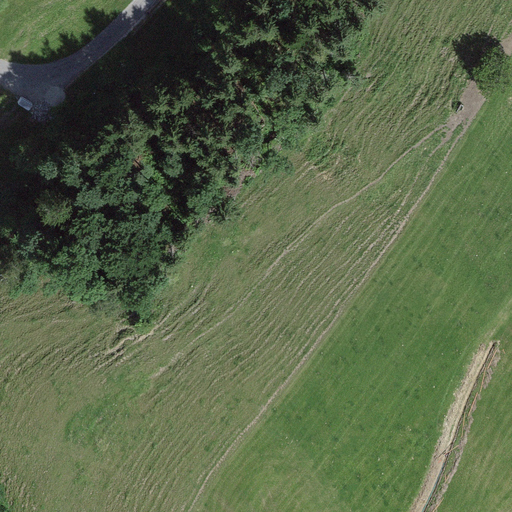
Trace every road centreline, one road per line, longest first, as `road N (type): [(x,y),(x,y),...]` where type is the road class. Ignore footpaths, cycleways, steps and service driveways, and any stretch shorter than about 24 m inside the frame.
road 1 (track): [(417,511),(486,341),(511,309)]
road 2 (unclassified): [(146,0),(73,64),(33,77),(0,70)]
